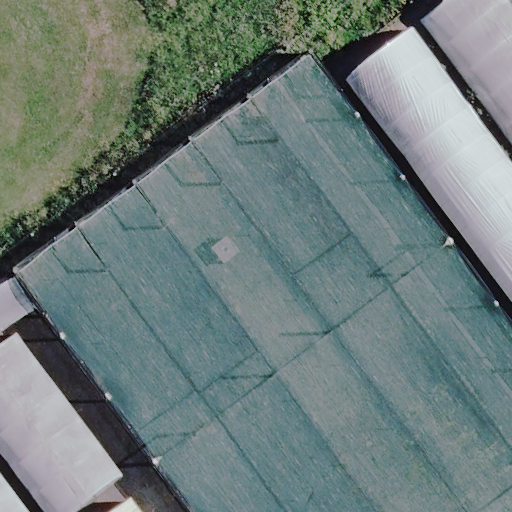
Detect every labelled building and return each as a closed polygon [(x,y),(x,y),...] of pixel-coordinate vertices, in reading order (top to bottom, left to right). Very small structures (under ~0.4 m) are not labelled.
[(511,0),(469,0),(427,31),(511,147),(511,0)] [(511,147),(427,31),(347,89),(511,315),(511,147)] [(511,511),(511,315),(347,89),(322,55),(10,282),(177,511),(511,511)] [(0,365),(0,478),(24,511),(86,511),(124,486),(24,348),(0,365)] [(0,511),(24,511),(0,478),(0,511)] [(121,511),(139,511),(133,503),(121,511)]
